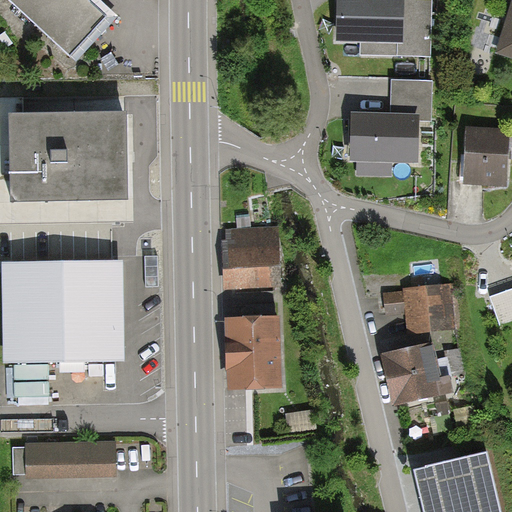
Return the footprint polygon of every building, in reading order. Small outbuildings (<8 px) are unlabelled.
[(11,0),(77,62),(113,26),(85,0),(11,0)] [(337,0),(336,38),(361,39),(361,54),(431,57),(433,0),(337,0)] [(511,0),(495,50),(511,55),(511,0)] [(391,110),(352,109),(350,157),(358,157),(358,174),(393,175),(393,159),(419,160),(420,121),(432,121),(433,80),(392,78),(391,110)] [(6,108),(7,206),(128,205),(126,107),(6,108)] [(508,185),(511,127),(467,125),(464,183),(508,185)] [(279,226),(222,229),(225,287),(282,285),(279,226)] [(124,256),(3,258),(5,359),(126,356),(124,256)] [(441,290),(386,296),(389,315),(416,312),(418,330),(445,327),(441,290)] [(511,290),(491,298),(501,327),(511,322),(511,290)] [(280,312),(226,314),(229,389),(283,388),(280,312)] [(433,363),(431,349),(386,358),(395,404),(453,392),(450,378),(465,375),(461,357),(433,363)] [(116,439),(26,441),(27,478),(117,476),(116,439)] [(505,511),(490,444),(415,462),(426,511),(505,511)]
